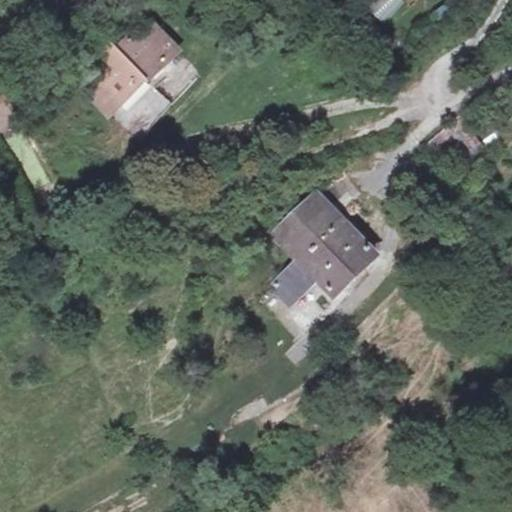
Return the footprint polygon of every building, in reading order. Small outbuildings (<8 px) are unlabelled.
[(117,40),(86,69),(116,102),(142,78),(147,83),(179,53),(150,21),(123,46),(117,40)] [(86,69),(74,79),(108,116),(119,106),(116,102),(86,69)] [(148,86),(125,111),(131,118),(127,132),(145,135),(169,106),(148,86)] [(0,94),(0,134),(18,125),(8,106),(7,107),(0,94)] [(418,156),(436,182),(469,157),(449,131),(418,156)] [(376,259),(316,195),(277,230),(304,262),(274,292),(290,310),(319,281),(336,301),(376,259)]
